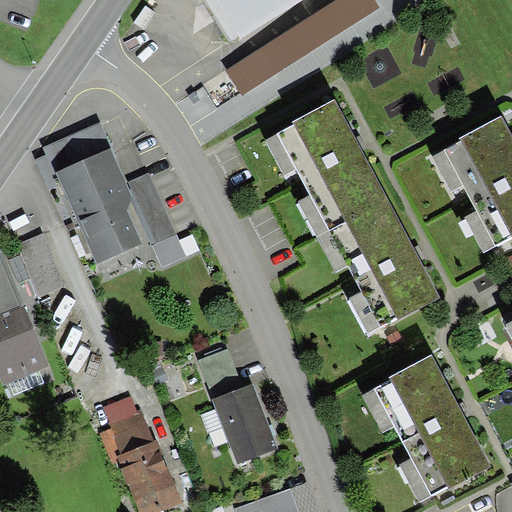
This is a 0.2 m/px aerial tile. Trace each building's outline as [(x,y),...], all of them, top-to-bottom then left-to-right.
[(207,0),(232,38),(240,33),(243,37),(299,0),(207,0)] [(336,0),(227,70),(243,95),(379,7),(374,0),(336,0)] [(334,102),(266,138),(286,175),(297,169),(311,195),(298,201),(337,274),(349,268),(361,291),(349,297),(370,335),(439,298),(417,259),(356,143),(334,102)] [(511,134),(502,117),(433,156),(452,190),(465,183),(481,212),(467,219),(486,252),(511,237),(511,134)] [(101,124),(45,148),(95,264),(150,241),(161,268),(187,258),(151,174),(127,184),(101,124)] [(44,235),(18,245),(39,296),(65,285),(44,235)] [(53,378),(2,252),(0,256),(0,374),(4,385),(7,384),(11,395),(53,378)] [(230,348),(198,360),(238,463),(279,448),(270,426),(269,427),(253,384),(245,387),(230,348)] [(432,357),(362,394),(383,433),(395,427),(411,458),(399,464),(419,503),(490,466),(459,408),(432,357)] [(115,428),(100,434),(113,465),(120,461),(140,511),(171,511),(182,508),(144,414),(138,417),(131,399),(107,409),(115,428)] [(299,511),(290,489),(235,510),(235,511),(299,511)]
